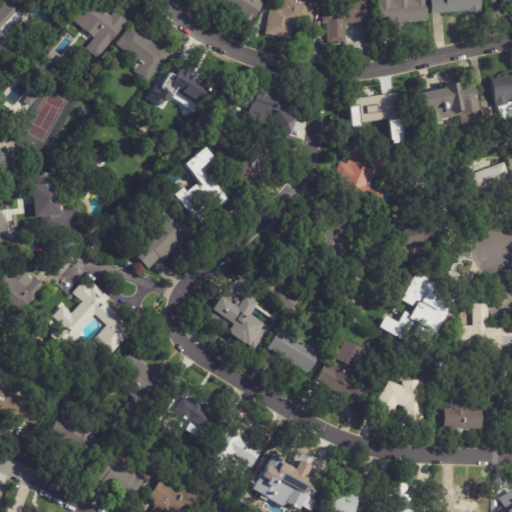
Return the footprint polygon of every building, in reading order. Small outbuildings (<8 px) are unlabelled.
[(20,0),(29,8),(30,10),(11,30),(22,40),(8,55),(0,47),(0,0),(20,0)] [(97,0),(100,2),(96,7),(108,16),(112,12),(125,22),(97,59),(83,49),(92,38),(68,19),(82,0),(97,0)] [(263,0),(263,1),(265,2),(251,28),(240,22),(243,17),(221,4),(223,0),(263,0)] [(316,0),(310,33),(291,29),(289,39),(263,34),(269,5),(277,6),(278,0),(316,0)] [(339,0),(339,2),(370,2),(370,23),(345,23),(344,44),(325,44),(326,23),(321,23),(321,0),(339,0)] [(423,0),(425,21),(403,22),(403,26),(386,27),(386,23),(375,24),(373,0),(423,0)] [(443,13),(429,14),(428,0),(480,0),(481,13),(468,14),(468,11),(443,13)] [(145,82),(131,71),(133,69),(124,62),(129,56),(114,43),(129,24),(144,37),(143,38),(155,47),(156,46),(166,55),(145,82)] [(51,51),(61,59),(53,71),(39,60),(48,49),(51,51)] [(172,68),(176,71),(177,70),(192,80),(191,81),(206,92),(185,122),(172,113),(180,102),(154,84),(167,64),(172,68)] [(40,80),(33,90),(17,78),(24,68),(40,80)] [(511,98),(510,99),(511,111),(511,127),(498,130),(487,80),(500,77),(501,76),(504,75),(505,76),(511,74),(511,98)] [(463,124),(460,125),(458,115),(427,122),(422,100),(458,92),(458,90),(461,89),(460,87),(469,86),(477,121),(463,124)] [(257,92),(288,101),(281,121),(286,122),(281,138),(262,132),(264,123),(254,120),(256,113),(240,108),(246,88),(257,92)] [(15,107),(27,113),(36,95),(24,90),(15,107)] [(343,122),(342,114),(355,112),(354,100),(394,95),(397,116),(368,120),(368,121),(362,122),(363,130),(344,132),(343,122)] [(511,157),(508,159),(503,147),(511,143),(511,157)] [(269,173),(257,183),(254,180),(244,188),(227,167),(250,146),(271,171),(269,173)] [(384,174),(379,188),(384,190),(378,207),(335,192),(339,181),(332,179),(338,162),(346,164),(350,152),(370,159),(375,146),(392,152),(384,174)] [(219,169),(212,175),(233,199),(225,205),(215,194),(201,205),(211,217),(203,224),(177,194),(186,186),(189,191),(199,182),(184,164),(204,147),(221,167),(219,169)] [(98,173),(84,175),(77,164),(82,154),(95,151),(102,162),(98,173)] [(0,174),(0,154),(12,158),(6,176),(0,174)] [(469,164),(473,174),(503,162),(511,186),(468,202),(459,179),(450,182),(445,169),(468,160),(469,164)] [(145,164),(150,168),(147,173),(141,169),(145,164)] [(62,184),(64,208),(78,207),(79,226),(62,228),(62,226),(42,228),(41,217),(31,218),(28,186),(36,185),(35,174),(61,172),(62,184)] [(305,241),(321,222),(328,227),(340,211),(342,213),(349,204),(368,218),(347,245),(351,247),(337,265),(305,241)] [(182,242),(162,262),(158,258),(146,270),(131,254),(162,225),(156,218),(167,207),(192,233),(182,242)] [(431,239),(432,239),(402,246),(399,231),(428,225),(431,239)] [(266,266),(271,261),(275,266),(298,245),(314,262),(286,287),(299,302),(287,313),(255,277),(266,266)] [(24,276),(25,277),(27,275),(30,278),(31,277),(44,290),(18,315),(10,307),(8,309),(0,300),(0,274),(3,271),(5,273),(13,265),(24,276)] [(449,296),(452,298),(432,333),(416,323),(418,320),(406,313),(409,308),(398,301),(413,275),(449,296)] [(90,284),(91,284),(107,299),(104,303),(116,314),(118,311),(135,327),(109,356),(92,341),(105,326),(93,315),(62,350),(48,338),(59,325),(51,317),(60,306),(69,314),(80,302),(70,294),(81,281),(88,287),(90,284)] [(245,300),(252,305),(244,315),(256,324),(256,323),(267,330),(251,352),(239,344),(239,346),(224,335),(224,334),(223,333),(227,326),(224,324),(222,327),(218,324),(216,327),(202,317),(206,312),(205,311),(214,298),(219,301),(233,281),(243,289),(239,295),(245,300)] [(483,308),(483,327),(511,327),(511,348),(511,352),(499,352),(499,348),(496,348),(496,352),(476,352),(476,347),(450,347),(450,327),(467,327),(467,296),(483,296),(483,308)] [(288,363),(264,350),(272,337),(273,338),(279,326),(294,334),(292,337),(320,353),(307,375),(288,363)] [(348,402),(346,401),(347,399),(314,380),(324,363),(332,367),(335,361),(332,360),(343,341),(365,354),(351,378),(369,389),(358,407),(348,402)] [(415,355),(421,344),(433,351),(426,362),(415,355)] [(132,352),(142,361),(140,363),(151,374),(155,369),(168,382),(143,407),(140,411),(134,417),(127,417),(123,413),(122,404),(128,399),(131,399),(115,382),(121,376),(114,369),(132,351),(132,352)] [(379,416),(368,409),(385,383),(398,387),(398,381),(418,382),(418,423),(399,423),(399,408),(393,406),(384,420),(379,416)] [(463,430),(438,430),(439,409),(446,409),(447,386),(466,387),(465,410),(477,410),(477,430),(463,430)] [(181,389),(214,408),(203,426),(205,427),(197,440),(174,426),(176,422),(162,413),(177,387),(181,389)] [(30,425),(0,416),(0,390),(37,403),(30,425)] [(54,439),(47,436),(61,404),(101,423),(95,435),(98,437),(88,459),(73,452),(74,448),(54,439)] [(217,423),(224,428),(227,423),(245,435),(241,440),(260,452),(250,467),(232,456),(222,472),(204,461),(216,442),(208,437),(217,423)] [(160,446),(165,437),(181,447),(173,459),(158,449),(160,446)] [(150,474),(140,474),(140,454),(153,454),(152,474),(150,474)] [(111,462),(112,462),(114,459),(134,472),(133,475),(142,481),(127,505),(97,485),(99,483),(92,479),(97,471),(95,470),(97,466),(94,464),(100,455),(111,462)] [(277,457),(293,465),(286,478),(295,482),(297,479),(308,485),(297,507),(290,504),(287,510),(266,500),(269,493),(261,489),(276,457),(277,457)] [(150,511),(153,507),(150,504),(151,502),(146,499),(158,480),(179,494),(190,478),(209,491),(195,511),(150,511)] [(392,483),(408,485),(405,505),(420,508),(419,511),(383,511),(389,482),(392,483)] [(350,487),(362,488),(358,511),(316,511),(321,483),(350,487)] [(453,490),(480,492),(478,511),(438,511),(439,493),(451,493),(451,490),(453,490)] [(511,511),(500,511),(500,497),(511,497),(511,511)]
